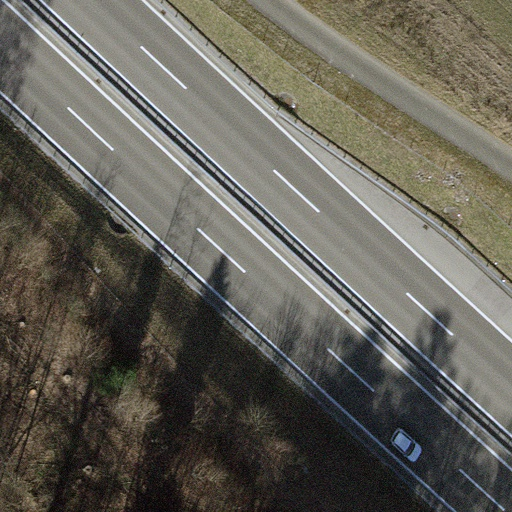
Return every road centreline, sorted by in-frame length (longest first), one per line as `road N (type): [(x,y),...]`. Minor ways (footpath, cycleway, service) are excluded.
road 1 (trunk): [(0,41),(502,511)]
road 2 (trunk): [(511,384),(95,0)]
road 3 (track): [(511,166),(273,0)]
